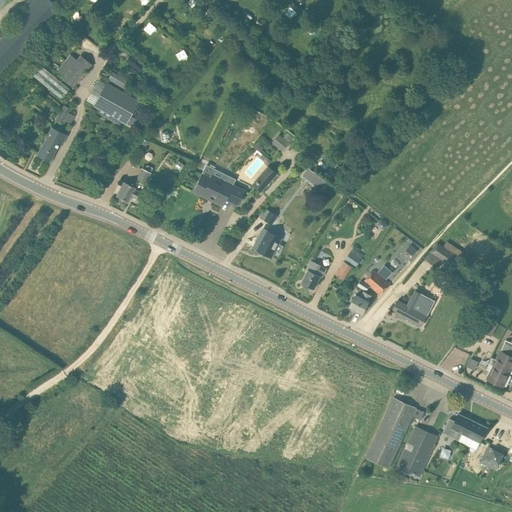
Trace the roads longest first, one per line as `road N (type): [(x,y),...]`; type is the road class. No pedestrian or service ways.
road 1 (secondary): [(511,412),(0,168)]
road 2 (track): [(0,416),(74,368),(102,338),(160,241)]
